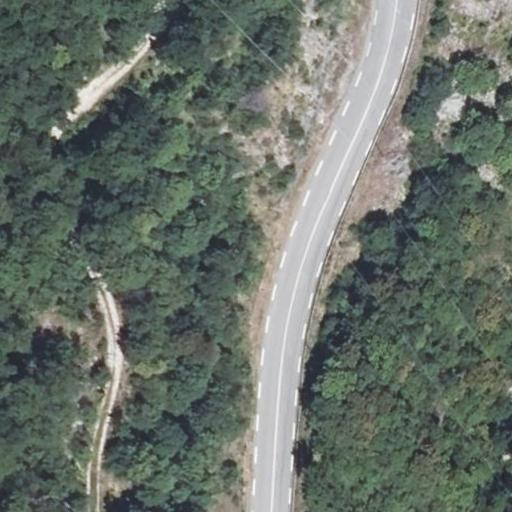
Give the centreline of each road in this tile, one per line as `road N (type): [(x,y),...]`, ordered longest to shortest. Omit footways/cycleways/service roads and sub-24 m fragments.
road 1 (track): [(96,511),(98,446),(118,347),(52,146),(63,120),(143,53),(179,0)]
road 2 (secondary): [(399,0),(378,82),(291,298),(272,511)]
road 3 (track): [(506,511),(501,456),(511,390)]
